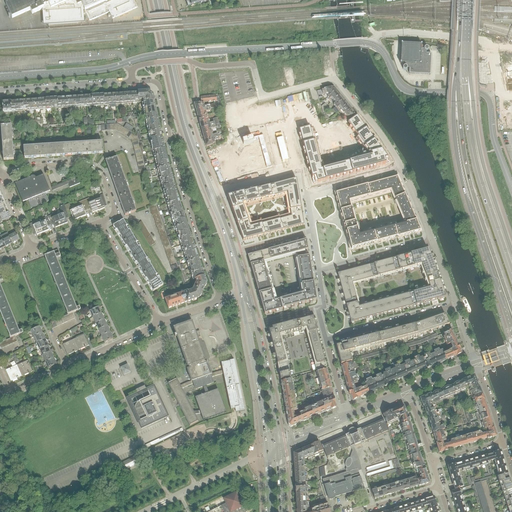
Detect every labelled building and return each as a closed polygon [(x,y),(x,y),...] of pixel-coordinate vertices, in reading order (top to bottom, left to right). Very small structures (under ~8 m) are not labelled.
[(112,19),(136,8),(137,8),(133,0),(15,0),(6,4),(12,18),(30,10),(32,14),(42,10),(43,11),(43,25),(84,22),(83,15),(85,15),(86,14),(89,20),(91,20),(109,12),(112,19)] [(420,45),(407,44),(402,44),(402,43),(401,43),(401,44),(400,63),(401,64),(401,63),(405,63),(405,66),(404,66),(404,67),(403,67),(403,68),(403,69),(403,70),(404,71),(405,71),(406,70),(407,69),(409,69),(409,74),(409,75),(430,75),(431,54),(428,54),(426,54),(426,52),(427,51),(428,50),(428,49),(428,48),(427,48),(426,47),(425,47),(425,48),(424,48),(424,49),(421,49),(421,45),(422,45),(421,44),(420,45)] [(247,71),(197,74),(200,94),(209,93),(208,85),(238,83),(252,138),(264,135),(247,71)] [(495,90),(509,89),(509,82),(498,82),(498,84),(495,84),(495,90)] [(327,97),(327,98),(336,90),(333,87),(322,90),(322,94),(324,96),(327,93),(329,96),(327,97)] [(331,98),(333,101),(339,95),(336,90),(327,98),(329,99),(331,98)] [(143,99),(143,103),(154,101),(153,95),(148,92),(143,99)] [(194,104),(196,112),(202,110),(203,111),(210,109),(215,108),(214,107),(213,104),(209,105),(204,107),(203,103),(214,102),(217,101),(216,95),(200,97),(201,103),(195,104),(194,104)] [(343,100),(339,95),(333,101),(335,104),(333,105),(335,107),(343,100)] [(338,107),(340,110),(347,104),(343,100),(335,107),(336,109),(338,107)] [(142,107),(143,110),(155,107),(154,101),(143,103),(144,107),(142,107)] [(11,102),(3,103),(2,103),(3,113),(12,112),(11,102)] [(355,114),(347,104),(340,110),(346,117),(354,115),(355,114)] [(146,115),(156,113),(155,107),(143,110),(143,112),(145,112),(146,115)] [(211,111),(212,111),(212,110),(215,109),(215,108),(210,109),(203,111),(202,110),(196,112),(198,118),(207,115),(206,113),(211,111)] [(158,119),(156,113),(146,115),(146,119),(145,120),(145,122),(158,119)] [(389,163),(357,116),(348,123),(371,156),(323,169),(315,141),(313,141),(309,127),(299,130),(313,184),(389,163)] [(208,120),(199,123),(201,130),(215,125),(216,125),(220,124),(218,118),(208,120)] [(159,125),(158,119),(145,122),(146,124),(147,124),(148,127),(159,125)] [(127,130),(130,131),(132,127),(126,123),(123,127),(125,128),(127,130)] [(2,143),(12,142),(11,125),(1,126),(2,143)] [(147,132),(148,134),(160,131),(159,125),(148,127),(149,131),(147,132)] [(201,130),(203,136),(212,133),(211,130),(216,128),(215,125),(201,130)] [(161,134),(160,131),(148,134),(149,136),(150,136),(151,139),(162,137),(161,134)] [(223,135),(222,135),(220,135),(218,135),(218,134),(213,136),(212,133),(203,136),(205,141),(223,136),(223,135)] [(252,138),(232,143),(240,176),(272,167),(264,135),(252,138)] [(206,147),(207,147),(216,144),(215,141),(219,140),(219,139),(221,139),(221,138),(224,137),(223,136),(205,141),(206,147)] [(150,143),(151,146),(163,143),(162,137),(151,139),(152,143),(150,143)] [(87,154),(103,153),(102,141),(87,143),(87,154)] [(14,159),(12,142),(2,143),(4,160),(14,159)] [(87,154),(87,143),(71,144),(72,155),(85,154),(87,154)] [(153,148),(154,152),(165,149),(164,146),(163,143),(151,146),(151,148),(153,148)] [(72,155),(71,144),(55,145),(56,156),(72,155)] [(56,156),(55,145),(39,146),(40,157),(56,156)] [(40,157),(39,146),(24,147),(24,158),(40,157)] [(220,147),(209,152),(221,181),(240,176),(237,164),(228,167),(220,147)] [(153,156),(154,158),(166,155),(165,149),(154,152),(155,155),(153,156)] [(156,160),(157,163),(168,161),(166,155),(154,158),(154,160),(156,160)] [(110,159),(106,160),(112,179),(123,175),(117,157),(110,160),(110,159)] [(156,167),(157,170),(169,167),(168,161),(157,163),(155,164),(155,168),(156,167)] [(159,172),(160,175),(171,172),(169,167),(157,170),(157,172),(159,172)] [(159,179),(160,181),(172,178),(171,175),(171,172),(160,175),(161,179),(159,179)] [(45,193),(50,191),(43,175),(36,178),(35,178),(35,177),(34,177),(33,176),(32,176),(31,177),(30,178),(15,184),(22,202),(27,200),(27,201),(28,201),(31,208),(30,208),(31,208),(31,209),(48,202),(48,201),(45,194),(45,193)] [(53,191),(59,188),(84,178),(83,175),(51,188),(52,190),(53,191)] [(130,193),(123,175),(112,179),(118,197),(130,193)] [(162,184),(163,187),(174,184),(172,178),(160,181),(161,184),(162,184)] [(375,184),(361,188),(354,190),(348,191),(343,192),(337,194),(352,251),(422,233),(417,222),(416,218),(412,209),(402,185),(399,178),(389,180),(382,182),(375,184)] [(296,179),(228,198),(243,241),(304,225),(296,179)] [(176,190),(174,184),(163,187),(164,190),(163,191),(163,193),(176,190)] [(166,195),(167,199),(177,196),(176,190),(163,193),(164,196),(166,195)] [(129,214),(136,211),(130,193),(118,197),(125,215),(129,214)] [(99,200),(95,201),(99,211),(105,208),(103,203),(106,202),(103,195),(98,197),(99,200)] [(166,202),(167,205),(179,201),(177,196),(167,199),(168,202),(166,202)] [(89,198),(84,200),(88,209),(91,208),(93,213),(99,211),(95,201),(91,203),(89,198)] [(81,207),(77,208),(80,218),(87,215),(85,210),(88,209),(84,200),(79,202),(81,207)] [(169,207),(170,210),(181,207),(179,201),(167,205),(168,207),(169,207)] [(62,214),(58,216),(62,225),(68,223),(66,217),(69,216),(66,209),(65,205),(64,204),(60,206),(61,211),(62,214)] [(65,205),(66,209),(69,216),(72,215),(74,220),(80,218),(77,208),(73,210),(72,207),(69,204),(65,205)] [(183,213),(181,207),(170,210),(171,214),(170,214),(171,217),(183,213)] [(8,213),(0,215),(0,221),(0,222),(11,218),(8,213)] [(174,222),(184,219),(183,216),(183,213),(171,217),(171,219),(173,218),(174,222)] [(56,228),(62,225),(58,216),(54,217),(53,214),(48,217),(50,224),(53,222),(56,228)] [(44,221),(40,223),(43,232),(50,230),(47,225),(50,224),(48,217),(42,219),(44,221)] [(175,228),(186,224),(184,219),(174,222),(175,225),(174,226),(175,228)] [(113,226),(123,243),(133,236),(124,220),(113,226)] [(37,235),(43,232),(40,223),(36,225),(34,222),(29,224),(32,231),(35,230),(37,235)] [(178,233),(188,230),(186,224),(175,228),(175,231),(177,230),(178,233)] [(179,240),(190,236),(188,230),(178,233),(179,237),(178,237),(179,240)] [(16,232),(9,236),(12,243),(20,240),(16,232)] [(6,247),(12,243),(9,236),(2,239),(6,247)] [(123,243),(133,259),(143,252),(133,236),(123,243)] [(192,241),(190,236),(179,240),(179,242),(181,242),(182,245),(192,241)] [(279,311),(282,310),(316,301),(316,298),(315,294),(315,293),(315,290),(314,284),(310,260),(306,240),(248,255),(251,267),(252,271),(252,272),(264,314),(279,311)] [(182,249),(183,252),(194,248),(192,241),(182,245),(183,248),(182,249)] [(185,254),(186,257),(196,253),(195,251),(194,248),(183,252),(184,254),(185,254)] [(44,256),(68,315),(70,314),(73,313),(81,310),(79,306),(76,307),(56,258),(61,256),(59,253),(58,250),(44,256)] [(340,284),(351,323),(366,319),(368,318),(372,317),(401,309),(431,301),(433,301),(434,301),(438,300),(446,298),(445,295),(442,288),(440,281),(428,250),(414,253),(411,254),(359,268),(353,270),(338,274),(340,284)] [(133,259),(143,275),(153,269),(143,252),(133,259)] [(186,260),(187,263),(198,259),(196,253),(186,257),(187,260),(186,260)] [(189,265),(190,268),(200,264),(198,259),(187,263),(188,265),(189,265)] [(202,270),(200,264),(190,268),(191,271),(190,272),(191,274),(202,270)] [(163,285),(153,269),(143,275),(153,291),(158,288),(163,285)] [(194,279),(195,279),(204,276),(202,270),(191,274),(191,276),(193,276),(194,279)] [(2,276),(1,274),(0,274),(0,310),(11,338),(12,337),(15,336),(23,333),(22,330),(19,331),(0,283),(0,280),(4,279),(2,276)] [(196,282),(194,287),(202,291),(207,283),(204,276),(195,279),(196,282)] [(199,298),(202,291),(194,287),(192,290),(188,292),(191,301),(199,298)] [(188,291),(176,295),(179,305),(191,301),(188,292),(188,291)] [(168,309),(179,305),(176,295),(164,298),(168,309)] [(90,311),(93,317),(101,313),(99,309),(100,308),(99,306),(90,311)] [(93,317),(95,323),(104,319),(102,315),(103,314),(102,313),(101,313),(93,317)] [(445,314),(433,318),(415,324),(403,328),(400,329),(399,329),(356,340),(357,341),(353,342),(336,346),(341,364),(352,361),(349,352),(359,349),(359,351),(419,334),(427,332),(449,324),(445,314)] [(326,367),(315,327),(313,317),(290,323),(268,329),(270,335),(271,335),(272,339),(271,339),(277,363),(280,379),(290,377),(287,360),(281,336),(305,330),(316,370),(326,367)] [(95,323),(98,330),(107,325),(105,321),(106,320),(105,319),(104,319),(95,323)] [(207,362),(205,363),(204,360),(205,360),(199,342),(198,342),(191,322),(175,328),(177,334),(173,335),(178,349),(181,348),(187,366),(188,366),(189,369),(187,370),(191,381),(188,382),(187,383),(180,386),(177,379),(176,379),(174,377),(170,379),(171,382),(168,384),(189,426),(198,421),(195,414),(201,414),(203,420),(226,412),(223,405),(229,402),(231,410),(241,408),(240,408),(239,401),(239,397),(238,397),(236,391),(236,390),(237,390),(236,386),(235,386),(234,379),(235,379),(233,368),(232,368),(230,362),(231,361),(230,361),(230,358),(222,360),(222,363),(221,363),(223,370),(218,372),(215,373),(211,374),(207,362)] [(98,330),(101,336),(110,332),(108,328),(109,327),(107,325),(98,330)] [(33,337),(43,333),(42,332),(42,333),(40,329),(41,328),(39,326),(31,330),(33,337)] [(443,340),(454,335),(452,330),(451,330),(442,334),(444,337),(442,338),(443,340)] [(112,333),(110,332),(101,336),(104,343),(113,339),(111,334),(112,333)] [(44,334),(43,333),(33,337),(36,343),(45,339),(43,335),(44,334)] [(414,342),(355,358),(355,361),(421,343),(437,336),(436,333),(418,341),(414,342)] [(84,334),(73,339),(78,350),(89,345),(84,334)] [(447,345),(450,344),(456,341),(454,335),(443,340),(444,343),(445,342),(447,345)] [(433,338),(428,341),(429,344),(428,345),(429,347),(433,345),(436,344),(433,338)] [(39,349),(48,345),(46,342),(47,341),(45,339),(36,343),(39,349)] [(78,350),(73,339),(62,344),(67,355),(78,350)] [(457,341),(456,341),(450,344),(452,348),(451,350),(454,357),(461,354),(460,354),(461,354),(461,353),(460,349),(457,341)] [(42,356),(51,351),(51,352),(49,348),(50,347),(48,345),(39,349),(42,356)] [(446,360),(443,354),(441,350),(439,351),(438,349),(433,351),(434,353),(431,354),(436,365),(446,360)] [(446,360),(454,357),(451,350),(448,351),(448,352),(443,354),(446,360)] [(45,362),(54,358),(52,354),(53,353),(51,351),(42,356),(45,362)] [(436,365),(431,354),(429,355),(428,353),(424,355),(424,357),(422,358),(426,367),(427,368),(436,365)] [(414,360),(412,361),(416,371),(426,367),(422,358),(421,357),(419,358),(418,356),(413,358),(414,360)] [(48,368),(57,364),(55,361),(56,359),(54,358),(45,362),(48,368)] [(17,365),(22,376),(33,371),(27,360),(17,365)] [(402,366),(406,376),(416,371),(412,361),(410,362),(409,360),(404,362),(405,364),(402,366)] [(341,365),(344,376),(355,373),(355,370),(357,369),(355,364),(353,365),(353,362),(341,365)] [(390,365),(392,370),(396,380),(406,376),(402,366),(399,367),(398,365),(396,366),(394,363),(390,365)] [(6,370),(11,381),(22,376),(17,365),(6,370)] [(130,372),(127,365),(121,368),(124,375),(130,372)] [(328,376),(327,369),(317,372),(318,378),(328,376)] [(384,375),(383,376),(387,384),(388,384),(396,380),(392,370),(390,371),(389,369),(385,370),(385,372),(383,373),(384,375)] [(344,376),(347,385),(354,383),(358,382),(357,380),(359,379),(358,374),(356,375),(355,373),(344,376)] [(377,378),(374,379),(378,389),(388,385),(388,384),(387,384),(383,376),(381,376),(380,374),(376,376),(377,378)] [(330,382),(328,376),(318,378),(320,384),(330,382)] [(473,376),(466,379),(462,381),(464,386),(469,384),(470,386),(477,383),(474,377),(473,376)] [(369,393),(378,389),(374,379),(372,380),(371,378),(367,380),(368,382),(365,383),(366,387),(369,393)] [(290,379),(281,382),(282,388),(292,386),(290,379)] [(451,385),(455,394),(465,390),(464,386),(462,381),(451,385)] [(322,390),(325,390),(331,388),(331,387),(330,382),(320,384),(322,390)] [(347,385),(349,395),(350,394),(353,400),(359,398),(356,392),(358,392),(357,390),(357,389),(356,390),(354,383),(347,385)] [(481,393),(477,383),(470,386),(471,389),(469,390),(472,397),(481,393)] [(451,385),(441,390),(445,399),(455,394),(451,385)] [(282,388),(283,394),(285,393),(286,394),(287,394),(286,392),(288,392),(288,393),(293,392),(292,386),(282,388)] [(141,429),(168,417),(154,387),(147,390),(150,397),(146,398),(146,397),(144,398),(144,399),(139,402),(138,402),(137,403),(136,404),(136,405),(135,405),(135,406),(135,407),(135,408),(135,409),(135,410),(135,411),(136,412),(140,421),(138,422),(141,429)] [(359,398),(360,397),(369,393),(366,387),(362,388),(358,389),(357,389),(357,390),(358,392),(356,392),(359,398)] [(329,395),(330,398),(334,397),(331,388),(325,390),(327,396),(329,395)] [(441,390),(435,392),(430,394),(433,400),(434,403),(445,399),(441,390)] [(285,393),(283,394),(284,400),(294,398),(293,392),(288,393),(288,392),(286,392),(287,394),(286,394),(285,393)] [(430,394),(427,395),(421,398),(421,399),(423,405),(427,404),(427,405),(431,403),(430,402),(433,400),(430,394)] [(475,403),(484,400),(482,394),(473,398),(474,399),(471,401),(472,403),(475,402),(475,403)] [(334,397),(330,398),(326,400),(330,410),(336,407),(335,404),(336,404),(335,401),(335,400),(335,398),(334,398),(334,397)] [(294,398),(284,400),(285,406),(288,406),(289,406),(288,405),(290,404),(290,405),(295,404),(294,398)] [(326,400),(321,402),(325,412),(330,410),(326,400)] [(475,403),(476,406),(479,412),(487,408),(487,406),(486,406),(486,405),(486,403),(485,404),(484,400),(475,403)] [(321,402),(315,405),(319,415),(325,412),(321,402)] [(431,404),(431,403),(427,405),(427,404),(423,405),(427,414),(427,415),(435,411),(434,408),(432,408),(430,404),(431,404)] [(288,406),(285,406),(286,412),(293,411),(296,410),(295,404),(290,405),(290,404),(288,405),(289,406),(288,406)] [(315,405),(309,407),(314,417),(319,415),(315,405)] [(407,414),(405,410),(404,407),(403,406),(398,408),(401,416),(407,414)] [(309,407),(304,409),(308,419),(314,417),(309,407)] [(481,420),(490,418),(490,417),(490,415),(489,414),(490,414),(489,412),(488,412),(487,408),(479,412),(481,420)] [(302,422),(308,419),(304,409),(305,411),(299,413),(302,422)] [(398,420),(393,410),(391,411),(391,412),(389,413),(392,422),(398,420)] [(436,413),(435,411),(427,415),(429,420),(440,416),(440,415),(439,412),(436,413)] [(382,415),(384,419),(386,424),(392,422),(389,413),(386,414),(386,413),(382,415)] [(407,414),(401,416),(400,417),(400,418),(401,418),(403,423),(402,423),(403,424),(410,421),(410,420),(408,419),(408,418),(408,417),(407,414)] [(445,415),(440,416),(429,420),(430,424),(431,426),(440,424),(439,421),(442,420),(443,423),(447,421),(445,415)] [(290,427),(293,426),(301,422),(299,417),(296,419),(295,417),(294,417),(294,416),(293,417),(293,418),(292,418),(292,419),(291,419),(291,420),(290,420),(290,419),(287,420),(289,426),(290,427)] [(490,418),(481,420),(484,430),(488,428),(493,427),(492,423),(492,422),(491,421),(491,422),(491,421),(492,421),(491,419),(490,419),(490,418)] [(388,431),(383,419),(380,421),(380,422),(362,429),(362,428),(358,430),(358,431),(356,431),(356,430),(355,429),(354,428),(353,428),(352,428),(351,428),(350,429),(349,430),(348,431),(348,432),(349,434),(347,435),(347,434),(343,436),(343,437),(326,444),(325,443),(321,445),(326,457),(348,448),(351,447),(353,446),(367,440),(388,431)] [(410,421),(403,424),(403,425),(401,425),(404,433),(413,431),(412,428),(411,427),(412,427),(411,427),(411,426),(411,425),(410,425),(410,424),(410,423),(411,422),(410,421)] [(440,425),(440,424),(431,426),(433,433),(444,429),(443,425),(441,426),(440,425)] [(493,427),(488,428),(489,432),(485,433),(487,439),(495,437),(496,435),(493,426),(493,427)] [(413,431),(404,433),(406,442),(415,439),(415,437),(414,436),(414,435),(414,434),(413,434),(413,433),(413,432),(413,431)] [(437,443),(446,440),(443,431),(434,434),(434,435),(434,437),(435,437),(435,438),(435,439),(436,439),(437,443)] [(474,432),(474,433),(477,441),(478,441),(480,441),(480,440),(481,440),(482,440),(482,439),(487,438),(485,433),(482,434),(480,432),(478,432),(478,431),(474,432)] [(476,441),(477,441),(474,433),(466,436),(468,443),(472,442),(472,443),(473,442),(473,443),(473,442),(474,442),(476,442),(476,441)] [(465,436),(456,439),(458,446),(459,446),(459,447),(461,446),(462,445),(462,446),(463,446),(463,445),(464,445),(467,444),(465,436)] [(415,439),(406,442),(409,451),(418,448),(417,446),(416,445),(417,445),(417,444),(417,443),(416,443),(415,442),(416,441),(415,439)] [(448,449),(450,449),(453,448),(454,448),(455,448),(455,447),(456,448),(458,447),(458,446),(456,439),(451,440),(451,443),(447,444),(449,450),(448,449)] [(449,450),(447,444),(443,445),(442,441),(446,440),(437,443),(436,443),(439,452),(441,452),(449,450)] [(309,446),(310,446),(314,457),(324,453),(319,442),(309,446)] [(308,459),(314,457),(310,446),(301,450),(305,459),(307,458),(308,459)] [(323,480),(324,485),(329,500),(334,498),(334,497),(355,491),(355,492),(364,490),(357,470),(361,469),(360,465),(360,462),(359,460),(357,454),(356,451),(355,448),(353,446),(351,447),(352,451),(350,458),(349,458),(348,458),(347,459),(346,460),(346,461),(346,462),(345,462),(345,463),(345,464),(345,465),(345,466),(346,467),(345,470),(346,473),(323,480)] [(418,448),(409,451),(412,460),(421,457),(420,454),(419,454),(419,453),(420,453),(419,453),(419,452),(418,452),(418,451),(418,450),(418,448)] [(294,452),(293,454),(303,461),(305,459),(301,450),(294,452)] [(495,460),(502,457),(502,456),(502,455),(501,452),(499,451),(493,453),(495,460)] [(490,461),(495,460),(493,453),(492,453),(492,454),(485,456),(487,463),(491,462),(490,461)] [(142,461),(140,458),(142,457),(141,454),(120,464),(124,470),(142,461)] [(293,454),(294,462),(294,463),(303,462),(303,461),(293,454)] [(325,462),(315,466),(316,468),(318,468),(326,464),(326,463),(326,462),(327,461),(325,456),(323,457),(325,462)] [(484,456),(478,458),(481,466),(485,465),(485,468),(487,467),(484,456)] [(421,457),(412,460),(414,468),(423,466),(423,463),(422,463),(422,462),(422,461),(422,460),(421,461),(421,459),(421,458),(421,457)] [(504,464),(502,457),(495,460),(497,468),(505,466),(505,465),(504,464)] [(193,458),(185,462),(187,466),(195,462),(193,458)] [(478,458),(473,459),(475,467),(479,466),(480,469),(481,469),(480,466),(481,466),(478,458)] [(303,462),(294,463),(295,473),(306,473),(305,465),(304,465),(304,463),(303,462)] [(457,471),(458,470),(457,464),(456,463),(449,465),(448,467),(455,489),(462,487),(457,471)] [(419,476),(426,474),(426,471),(425,470),(424,469),(424,468),(424,466),(423,466),(414,468),(415,469),(417,468),(419,474),(420,473),(420,475),(419,476)] [(500,476),(507,474),(506,468),(505,468),(505,467),(505,466),(497,468),(500,476)] [(306,482),(306,480),(306,473),(295,473),(295,483),(306,482)] [(419,480),(416,481),(418,486),(419,486),(428,483),(429,481),(426,474),(419,476),(420,479),(419,479),(419,480)] [(507,474),(500,476),(497,477),(499,483),(509,479),(508,476),(507,476),(507,475),(507,474)] [(418,486),(416,481),(415,477),(407,479),(409,488),(418,486)] [(407,479),(398,482),(401,491),(409,488),(407,479)] [(509,479),(499,483),(500,488),(511,484),(511,483),(510,481),(509,481),(509,480),(509,479)] [(306,482),(295,483),(296,493),(307,492),(307,490),(306,482)] [(401,491),(398,482),(389,485),(392,494),(401,491)] [(500,488),(502,493),(511,489),(511,487),(511,486),(511,487),(510,485),(511,485),(511,484),(500,488)] [(392,494),(389,485),(380,487),(383,496),(392,494)] [(374,499),(383,496),(380,487),(376,489),(371,490),(374,499)] [(451,492),(457,511),(466,511),(465,508),(466,508),(468,507),(467,505),(466,505),(466,506),(465,506),(462,496),(463,496),(465,496),(464,494),(461,495),(460,490),(461,490),(463,490),(462,488),(451,492)] [(511,489),(502,493),(504,498),(511,494),(511,489)] [(247,511),(237,492),(224,499),(226,503),(208,511),(247,511)] [(308,502),(307,499),(307,492),(296,493),(297,503),(308,502)] [(428,499),(430,505),(431,507),(437,505),(434,498),(433,497),(428,499)] [(422,501),(416,503),(418,511),(424,509),(424,507),(422,501)] [(297,503),(297,510),(297,511),(306,511),(307,510),(308,509),(308,502),(297,503)] [(329,511),(327,503),(318,505),(319,511),(329,511)] [(416,503),(410,504),(412,511),(413,511),(416,511),(415,511),(419,511),(418,511),(416,503)]
